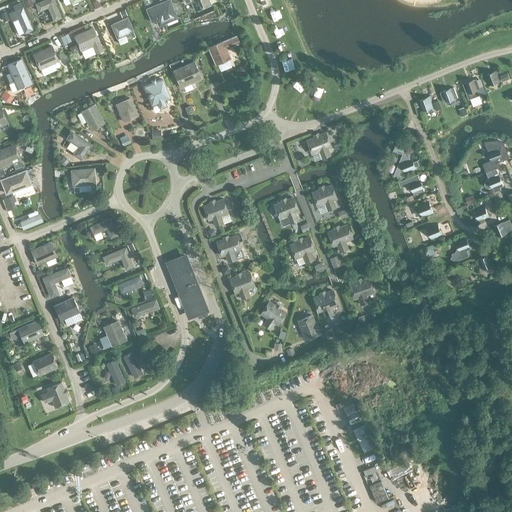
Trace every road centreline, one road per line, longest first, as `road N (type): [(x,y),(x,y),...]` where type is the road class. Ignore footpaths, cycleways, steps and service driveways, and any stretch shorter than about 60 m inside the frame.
road 1 (unclassified): [(65,441),(187,396),(215,356),(214,309),(170,207)]
road 2 (unclassified): [(146,223),(185,338),(178,368),(156,392),(87,422),(65,441)]
road 3 (unclassified): [(511,50),(467,61),(279,144)]
road 4 (unclassified): [(245,0),(274,66),(269,118)]
